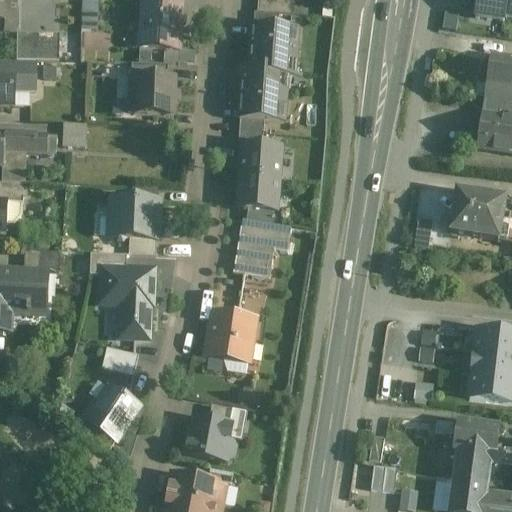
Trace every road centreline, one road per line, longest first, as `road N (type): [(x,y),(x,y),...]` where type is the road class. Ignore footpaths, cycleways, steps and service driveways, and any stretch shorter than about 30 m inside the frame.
road 1 (residential): [(139,511),(214,179),(219,0)]
road 2 (secondary): [(396,0),(315,511)]
